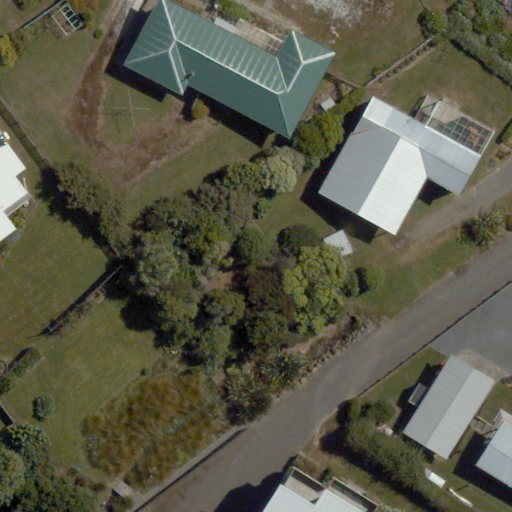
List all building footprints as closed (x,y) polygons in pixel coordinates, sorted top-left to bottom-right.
[(316,109),(190,46),(147,131),(272,194),(316,109)] [(471,211),(373,160),(316,270),(413,320),(471,211)] [(0,306),(43,269),(0,214),(0,306)] [(76,300),(94,288),(81,268),(107,250),(85,216),(40,246),(76,300)] [(493,382),(445,353),(395,437),(443,466),(493,382)] [(511,511),(511,469),(506,467),(483,511),(511,511)]
